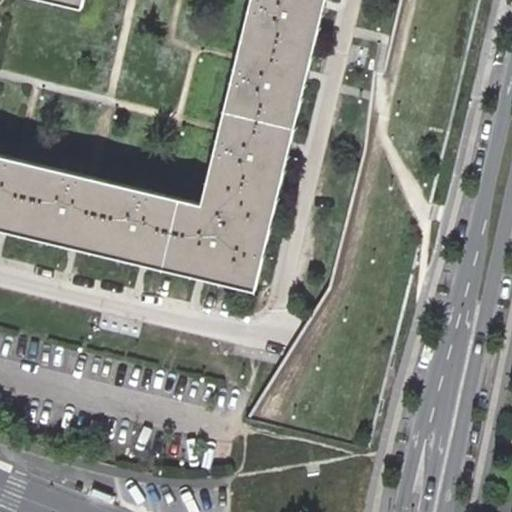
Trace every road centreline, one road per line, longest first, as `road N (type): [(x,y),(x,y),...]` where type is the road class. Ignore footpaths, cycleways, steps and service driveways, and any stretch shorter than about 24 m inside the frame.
road 1 (residential): [(354,0),(276,337),(255,385),(230,408),(189,416),(0,378)]
road 2 (secondary): [(511,87),(438,395)]
road 3 (secondary): [(444,511),(511,204)]
road 4 (secondary): [(438,395),(402,511)]
